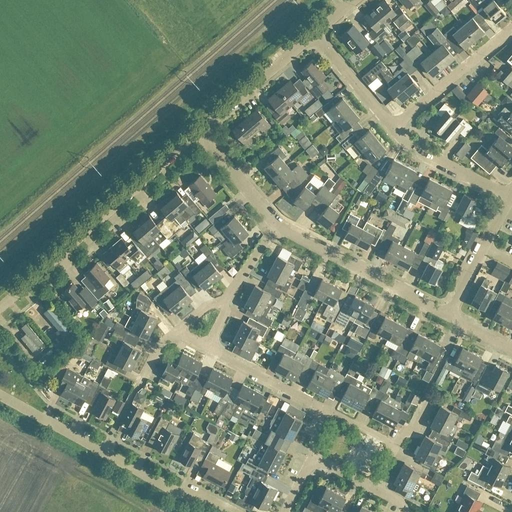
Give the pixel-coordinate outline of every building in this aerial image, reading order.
[(375,9),(388,24),(393,20),(403,31),(413,23),(400,8),(395,12),(385,0),(375,9)] [(431,0),(431,2),(442,11),(448,3),(444,0),(431,0)] [(476,0),(468,0),(478,12),(483,8),(495,23),(506,14),(501,9),(509,3),(506,0),(493,0),(488,5),(483,0),(479,3),(476,0)] [(429,1),(424,6),(433,17),(438,12),(429,1)] [(393,30),(388,24),(375,9),(365,17),(376,29),(371,34),(379,43),(389,34),(393,30)] [(462,26),(474,40),(484,32),(478,24),(484,19),(478,12),(462,26)] [(406,29),(410,35),(417,30),(413,24),(406,29)] [(356,54),(369,43),(354,26),(342,36),(356,54)] [(458,41),(465,49),(474,40),(462,26),(456,31),(453,27),(443,35),(445,38),(452,46),(458,41)] [(445,38),(443,35),(437,28),(427,36),(438,48),(432,53),(443,66),(454,57),(441,41),(445,38)] [(386,53),(378,43),(372,48),(380,58),(386,53)] [(443,66),(432,53),(426,57),(416,45),(406,53),(411,59),(414,63),(419,60),(432,75),(443,66)] [(397,81),(409,95),(419,87),(409,75),(414,71),(407,63),(411,59),(406,53),(402,57),(405,60),(400,64),(403,67),(398,71),(397,70),(393,73),(394,75),(393,75),(398,81),(397,81)] [(391,86),(388,90),(399,104),(409,95),(397,81),(398,81),(393,75),(381,61),(371,70),(376,76),(380,72),(384,76),(383,77),(391,86)] [(318,97),(328,88),(322,81),(326,78),(313,62),(302,72),(314,86),(311,89),(318,97)] [(509,86),(511,82),(511,68),(511,67),(501,78),(509,86)] [(279,91),(291,105),(298,100),(303,105),(312,98),(304,89),(300,92),(290,81),(279,91)] [(478,105),(483,100),(489,93),(478,83),(475,87),(472,91),(467,96),(478,105)] [(291,105),(279,91),(268,100),(278,111),(273,115),(281,124),(290,116),(285,111),(291,105)] [(310,105),(315,111),(324,104),(318,98),(310,105)] [(336,120),(351,108),(343,99),(332,109),(327,104),(316,113),(320,118),(329,111),(336,120)] [(434,127),(443,134),(455,119),(451,115),(454,112),(445,104),(437,113),(442,117),(434,127)] [(511,112),(505,107),(498,115),(498,117),(499,118),(496,122),(510,134),(511,131),(511,112)] [(351,108),(336,120),(337,121),(332,124),(341,134),(336,138),(341,143),(352,133),(348,129),(360,119),(351,108)] [(263,132),(270,126),(257,110),(233,130),(248,148),(254,142),(250,138),(260,130),(263,132)] [(455,119),(443,134),(452,142),(460,132),(465,136),(472,127),(463,120),(460,123),(455,119)] [(302,133),(297,127),(290,134),(295,139),(302,133)] [(499,136),(491,146),(506,159),(511,152),(511,147),(504,140),(508,135),(499,128),(495,133),(499,136)] [(346,150),(351,146),(359,155),(378,140),(370,131),(358,141),(354,136),(342,145),(346,150)] [(378,140),(359,155),(360,156),(364,153),(372,163),(387,150),(378,140)] [(506,159),(491,146),(488,150),(482,145),(471,157),(484,169),(491,161),(499,167),(506,159)] [(264,168),(272,178),(287,165),(283,160),(287,156),(279,147),(267,157),(271,162),(264,168)] [(385,176),(396,182),(405,165),(394,160),(385,176)] [(299,166),(296,168),(292,171),(287,165),(272,178),(281,188),(286,183),(292,190),(308,176),(299,166)] [(417,172),(405,165),(396,182),(394,188),(405,194),(402,199),(408,201),(415,188),(409,185),(417,172)] [(345,167),(341,176),(348,179),(352,169),(345,167)] [(368,175),(364,180),(369,183),(378,171),(373,167),(368,175)] [(369,183),(363,191),(368,195),(383,175),(378,171),(369,183)] [(184,191),(193,201),(194,203),(199,199),(204,204),(216,195),(200,176),(188,186),(189,187),(184,191)] [(323,186),(320,190),(309,182),(294,202),(304,210),(313,198),(319,203),(329,191),(335,183),(329,178),(323,186)] [(415,206),(417,202),(428,208),(431,201),(440,184),(429,179),(422,192),(416,189),(409,203),(415,206)] [(436,210),(441,212),(438,218),(444,221),(450,208),(445,205),(452,191),(440,184),(431,201),(428,208),(436,212),(436,210)] [(329,191),(319,203),(326,208),(317,220),(328,228),(339,214),(333,209),(340,200),(329,191)] [(176,192),(167,200),(185,220),(189,216),(190,217),(194,214),(196,216),(201,211),(194,203),(193,201),(188,205),(181,198),(176,192)] [(363,196),(357,193),(353,202),(358,205),(363,196)] [(478,221),(469,216),(477,201),(464,194),(456,210),(463,214),(458,223),(467,227),(473,230),(478,221)] [(360,205),(366,208),(370,200),(365,197),(360,205)] [(159,207),(165,213),(159,218),(174,235),(183,228),(180,225),(181,225),(180,224),(185,220),(167,200),(159,207)] [(213,224),(222,216),(218,211),(209,219),(213,224)] [(344,237),(355,243),(362,229),(357,226),(360,219),(350,213),(342,229),(347,231),(344,237)] [(169,240),(174,235),(159,218),(155,222),(149,216),(140,223),(158,245),(159,244),(166,237),(169,240)] [(208,229),(213,234),(215,237),(217,236),(221,241),(228,236),(227,236),(240,224),(234,216),(223,225),(219,220),(208,229)] [(362,229),(355,243),(366,249),(369,243),(374,246),(383,230),(366,222),(362,229)] [(159,244),(158,245),(140,223),(131,230),(143,243),(137,248),(145,257),(147,259),(152,254),(151,253),(160,245),(159,244)] [(227,236),(228,236),(229,238),(223,243),(225,246),(222,249),(230,258),(242,248),(237,242),(248,233),(240,224),(227,236)] [(384,258),(396,264),(404,247),(398,244),(400,240),(392,236),(396,227),(390,224),(382,239),(391,244),(384,258)] [(425,239),(430,243),(437,232),(431,229),(425,239)] [(466,245),(473,246),(475,232),(468,231),(466,245)] [(437,260),(443,248),(448,240),(438,234),(433,243),(432,243),(431,245),(430,245),(422,261),(428,263),(421,277),(434,284),(441,270),(434,266),(437,260)] [(112,247),(125,261),(126,261),(131,256),(138,264),(145,257),(137,248),(133,243),(129,247),(121,239),(112,247)] [(430,245),(425,242),(419,255),(417,258),(422,261),(430,245)] [(200,249),(207,258),(199,265),(213,282),(222,275),(211,262),(214,260),(212,258),(214,256),(205,245),(200,249)] [(129,264),(126,261),(125,261),(112,247),(104,254),(114,266),(119,272),(129,264)] [(404,247),(396,264),(407,269),(416,253),(404,247)] [(475,260),(480,251),(474,248),(469,257),(475,260)] [(272,266),(289,275),(292,269),(297,272),(302,262),(290,256),(287,261),(278,256),(272,266)] [(494,270),(506,276),(510,269),(498,263),(494,270)] [(110,290),(104,284),(109,279),(97,264),(85,274),(94,285),(88,289),(98,300),(110,290)] [(213,282),(199,265),(190,272),(186,268),(182,272),(191,282),(195,279),(205,290),(213,282)] [(234,266),(229,270),(233,275),(238,271),(234,266)] [(286,280),(289,275),(272,266),(267,276),(284,285),(281,290),(286,293),(292,283),(286,280)] [(172,292),(184,307),(193,300),(185,290),(190,285),(180,273),(174,278),(177,281),(172,284),(176,289),(172,292)] [(125,288),(130,283),(121,274),(116,278),(125,288)] [(163,279),(156,285),(160,290),(167,284),(163,279)] [(323,301),(332,285),(322,279),(313,296),(323,301)] [(493,301),(497,294),(487,288),(490,282),(484,279),(472,303),(484,310),(490,299),(493,301)] [(63,293),(77,310),(83,305),(87,309),(96,301),(85,288),(80,292),(73,284),(63,293)] [(336,300),(341,290),(332,285),(323,301),(328,303),(325,311),(323,315),(327,317),(326,320),(332,323),(339,310),(336,309),(340,302),(336,300)] [(250,296),(271,307),(276,297),(279,299),(282,293),(277,290),(274,296),(255,286),(250,296)] [(168,287),(163,291),(154,299),(162,309),(167,304),(175,314),(184,307),(172,292),(168,287)] [(305,308),(312,294),(305,291),(298,304),(305,308)] [(511,307),(511,305),(511,299),(499,292),(498,294),(497,294),(493,301),(494,302),(492,305),(499,308),(493,319),(503,324),(511,307)] [(145,303),(141,310),(136,308),(131,318),(153,329),(158,319),(147,313),(152,303),(148,298),(140,294),(137,299),(145,303)] [(266,317),(271,307),(250,296),(245,306),(260,314),(260,315),(260,317),(261,317),(259,321),(270,327),(273,321),(266,317)] [(352,315),(356,318),(364,302),(355,297),(348,309),(343,306),(335,322),(345,328),(352,315)] [(374,307),(364,302),(356,318),(354,322),(359,324),(354,333),(365,338),(373,322),(368,319),(373,310),(374,307)] [(511,305),(511,307),(503,324),(511,328),(511,305)] [(50,313),(46,316),(59,331),(63,327),(50,313)] [(115,330),(124,334),(127,328),(148,339),(153,329),(131,318),(131,317),(126,327),(117,323),(114,329),(115,330)] [(388,339),(397,323),(386,317),(381,326),(375,323),(368,336),(374,339),(377,333),(388,339)] [(238,331),(255,340),(258,335),(263,338),(268,328),(257,322),(255,327),(243,322),(238,331)] [(397,323),(388,339),(399,345),(396,351),(402,354),(408,341),(403,338),(407,328),(397,323)] [(34,352),(43,345),(25,325),(19,329),(24,335),(21,338),(34,352)] [(277,329),(273,336),(281,340),(284,332),(277,329)] [(123,341),(126,335),(124,334),(115,330),(112,336),(117,339),(115,343),(122,347),(119,352),(136,361),(141,351),(123,341)] [(260,343),(255,340),(238,331),(233,341),(243,347),(240,352),(252,358),(260,343)] [(418,362),(421,356),(430,340),(419,334),(414,344),(408,341),(402,354),(398,361),(404,364),(407,357),(418,362)] [(64,346),(72,339),(68,335),(60,342),(64,346)] [(326,336),(322,343),(330,347),(333,340),(326,336)] [(433,373),(445,350),(440,347),(440,346),(430,340),(418,362),(424,365),(423,368),(433,373)] [(285,376),(294,359),(297,354),(291,351),(281,345),(275,356),(281,359),(275,370),(278,372),(278,374),(282,376),(283,375),(285,376)] [(450,371),(451,370),(461,375),(472,353),(462,348),(456,361),(449,357),(443,368),(450,371)] [(297,354),(294,359),(285,376),(295,381),(301,369),(307,373),(313,361),(314,360),(298,351),(297,354)] [(136,361),(119,352),(117,357),(111,354),(106,365),(116,371),(120,365),(131,371),(136,361)] [(477,385),(482,375),(475,371),(482,359),(472,353),(461,375),(466,378),(465,379),(477,385)] [(175,379),(175,381),(178,382),(180,382),(181,382),(184,377),(193,359),(183,354),(177,364),(169,360),(160,377),(163,378),(162,382),(168,385),(170,382),(172,383),(175,379)] [(47,355),(39,361),(43,366),(50,359),(47,355)] [(203,364),(193,359),(184,377),(181,382),(182,384),(185,386),(187,385),(190,387),(186,394),(192,397),(197,387),(192,384),(203,364)] [(307,387),(317,392),(329,369),(313,361),(307,373),(313,376),(307,387)] [(354,362),(348,369),(361,378),(366,371),(354,362)] [(493,387),(499,390),(508,372),(496,366),(493,372),(486,368),(482,375),(477,385),(475,389),(488,396),(493,387)] [(100,383),(106,386),(113,369),(107,367),(100,383)] [(71,401),(80,383),(84,377),(68,368),(60,383),(63,384),(65,388),(61,396),(71,401)] [(214,392),(223,375),(213,369),(204,387),(199,384),(197,387),(192,397),(190,401),(198,404),(203,395),(205,396),(208,389),(214,392)] [(339,390),(341,386),(342,383),(347,374),(345,377),(339,374),(329,369),(317,392),(327,397),(333,387),(339,390)] [(347,374),(342,383),(341,386),(347,389),(341,400),(342,400),(341,402),(350,407),(360,389),(362,383),(363,382),(347,374)] [(233,380),(223,375),(214,392),(224,398),(233,380)] [(99,386),(100,384),(94,381),(93,383),(90,381),(91,380),(84,377),(80,383),(71,401),(81,406),(88,394),(94,397),(99,386)] [(360,389),(350,407),(359,412),(360,410),(361,410),(367,400),(373,403),(379,391),(373,388),(372,388),(362,383),(360,389)] [(228,402),(221,414),(231,419),(233,416),(238,419),(240,415),(253,390),(243,385),(233,404),(228,402)] [(99,386),(94,397),(99,400),(93,412),(106,419),(115,400),(108,396),(110,392),(99,386)] [(263,395),(253,390),(240,415),(250,420),(249,423),(254,425),(259,415),(254,412),(263,395)] [(379,390),(379,391),(373,403),(378,406),(373,417),(383,422),(395,400),(389,397),(389,396),(379,390)] [(146,397),(138,393),(134,401),(142,405),(146,397)] [(111,414),(117,417),(125,402),(119,399),(111,414)] [(220,416),(221,414),(228,402),(221,399),(214,413),(220,416)] [(168,400),(165,406),(173,411),(177,404),(168,400)] [(400,403),(395,400),(383,422),(393,427),(397,421),(403,424),(413,404),(407,400),(405,404),(401,402),(400,403)] [(272,404),(267,401),(261,412),(266,415),(272,404)] [(151,423),(140,417),(144,410),(132,404),(123,420),(130,424),(126,432),(138,438),(142,431),(146,433),(151,423)] [(462,411),(460,416),(441,406),(436,416),(453,425),(456,420),(461,422),(463,418),(470,422),(473,416),(462,411)] [(279,409),(274,419),(298,431),(303,421),(279,409)] [(458,428),(453,425),(436,416),(431,426),(442,432),(440,437),(450,443),(458,428)] [(176,443),(179,436),(166,429),(170,423),(161,418),(155,431),(161,434),(154,447),(168,455),(175,442),(176,443)] [(298,431),(274,419),(271,423),(272,426),(267,435),(267,436),(278,441),(281,435),(292,441),(298,431)] [(370,452),(376,441),(362,432),(356,444),(370,452)] [(201,438),(194,434),(180,461),(191,467),(198,454),(204,457),(210,446),(200,440),(201,438)] [(492,450),(499,454),(500,453),(505,456),(508,449),(511,451),(511,438),(505,435),(500,445),(496,443),(493,449),(492,450)] [(279,442),(278,441),(267,436),(259,451),(265,454),(264,454),(281,463),(286,453),(276,448),(279,442)] [(440,437),(437,442),(426,436),(420,446),(437,455),(440,449),(445,452),(450,443),(440,437)] [(415,456),(432,465),(429,470),(435,472),(440,463),(439,462),(441,457),(437,455),(420,446),(415,456)] [(491,463),(488,468),(506,478),(511,468),(496,460),(499,454),(492,450),(493,449),(489,447),(485,454),(488,456),(486,460),(491,463)] [(231,473),(229,472),(232,466),(224,462),(221,468),(216,465),(220,457),(210,452),(201,468),(207,471),(203,478),(210,481),(211,480),(224,486),(231,473)] [(281,463),(264,454),(262,459),(255,455),(249,467),(257,471),(260,465),(276,473),(281,463)] [(460,474),(468,477),(475,462),(466,459),(460,474)] [(416,482),(419,476),(424,479),(427,475),(405,463),(399,473),(416,482)] [(501,487),(506,478),(488,468),(483,465),(480,471),(477,470),(475,474),(472,472),(468,479),(482,487),(486,480),(501,487)] [(242,469),(237,476),(244,481),(249,473),(242,469)] [(246,487),(272,501),(278,491),(257,480),(260,475),(253,471),(250,477),(251,477),(246,487)] [(416,482),(399,473),(394,483),(399,485),(396,490),(413,499),(417,491),(418,491),(421,485),(416,482)] [(444,478),(436,473),(431,482),(440,486),(444,478)] [(494,484),(491,489),(500,495),(503,491),(494,484)] [(481,511),(482,511),(478,510),(482,503),(477,500),(481,493),(467,486),(463,494),(465,495),(456,511),(481,511)] [(267,511),(272,501),(246,487),(244,491),(244,495),(247,497),(245,501),(239,498),(236,504),(248,510),(250,510),(253,506),(251,505),(252,503),(267,511)] [(319,511),(323,506),(327,509),(336,493),(326,488),(320,499),(313,496),(307,508),(313,511),(319,511)] [(336,493),(327,509),(333,511),(332,511),(344,511),(340,510),(346,498),(336,493)]
